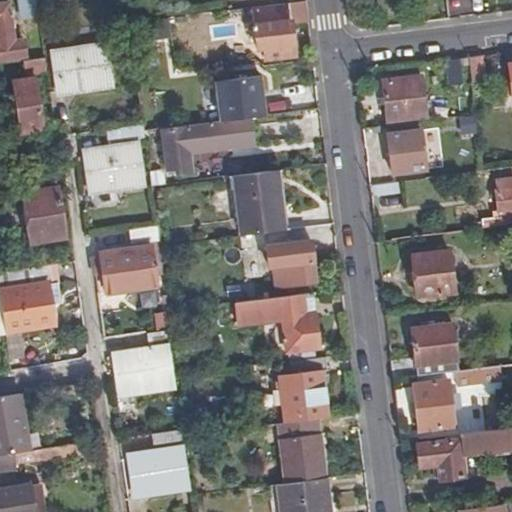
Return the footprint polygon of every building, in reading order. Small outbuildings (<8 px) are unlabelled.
[(0,55),(28,52),(24,35),(15,36),(9,0),(0,1),(0,55)] [(18,0),(21,15),(39,12),(37,0),(18,0)] [(107,0),(109,8),(124,6),(123,0),(107,0)] [(308,2),(255,8),(260,49),(267,49),(269,58),(297,55),(296,45),(297,45),(294,23),(310,22),(308,2)] [(61,91),(111,84),(104,45),(56,53),(61,91)] [(45,54),(26,57),(27,70),(47,67),(45,54)] [(486,80),(483,55),(469,57),(472,81),(486,80)] [(462,85),(459,58),(445,60),(447,86),(462,85)] [(22,131),(46,128),(37,76),(15,79),(22,131)] [(388,121),(428,115),(423,76),(384,81),(388,121)] [(216,83),(221,122),(251,119),(266,117),(261,78),(216,83)] [(254,139),(251,119),(221,122),(166,129),(167,139),(172,171),(181,170),(182,176),(192,174),(190,154),(197,153),(198,151),(198,146),(254,139)] [(146,124),(121,128),(123,144),(148,140),(147,131),(146,124)] [(147,131),(148,140),(149,141),(167,139),(166,129),(160,130),(147,131)] [(393,172),(427,168),(422,129),(388,134),(393,172)] [(98,203),(144,196),(137,148),(91,155),(98,203)] [(242,236),(285,231),(278,171),(236,176),(242,236)] [(511,188),(511,176),(496,179),(497,190),(511,188)] [(32,241),(61,236),(54,188),(24,193),(32,241)] [(502,226),(511,225),(511,188),(497,190),(502,226)] [(160,225),(136,229),(139,245),(163,242),(160,225)] [(277,288),(316,284),(312,243),(267,248),(268,268),(275,268),(277,288)] [(110,292),(158,286),(152,249),(105,256),(110,292)] [(452,250),(414,255),(419,297),(456,293),(452,250)] [(52,284),(50,264),(23,268),(26,288),(0,291),(0,294),(5,329),(20,327),(53,323),(50,302),(48,285),(52,284)] [(48,285),(50,302),(59,301),(57,283),(52,284),(48,285)] [(319,349),(312,294),(235,302),(238,326),(283,322),(286,352),(319,349)] [(461,369),(456,323),(413,328),(416,357),(393,360),(395,377),(448,371),(461,369)] [(24,356),(20,327),(5,329),(9,358),(24,356)] [(125,393),(173,386),(167,350),(120,357),(125,393)] [(289,424),(319,421),(328,420),(323,372),(328,371),(327,358),(283,362),(289,424)] [(489,377),(488,366),(471,368),(472,379),(489,377)] [(472,379),(471,368),(461,369),(448,371),(448,379),(449,382),(472,379)] [(453,424),(449,382),(448,379),(415,382),(415,384),(396,386),(399,406),(417,404),(420,428),(453,424)] [(85,382),(77,383),(79,393),(87,392),(85,382)] [(20,393),(0,396),(0,454),(29,451),(20,393)] [(286,483),(326,478),(319,421),(289,424),(278,425),(286,483)] [(86,431),(88,443),(101,442),(99,428),(86,431)] [(191,428),(155,434),(157,446),(193,441),(192,434),(191,428)] [(511,455),(511,428),(460,435),(461,440),(418,445),(421,469),(439,467),(441,482),(464,480),(463,462),(511,455)] [(0,454),(0,472),(18,470),(18,466),(83,456),(81,444),(29,451),(0,454)] [(140,494),(189,488),(184,451),(135,458),(140,494)] [(330,511),(326,478),(286,483),(282,483),(285,511),(330,511)] [(37,511),(36,508),(45,507),(44,500),(48,500),(45,484),(0,490),(0,498),(2,511),(37,511)] [(36,508),(37,511),(49,511),(48,500),(44,500),(45,507),(36,508)]
